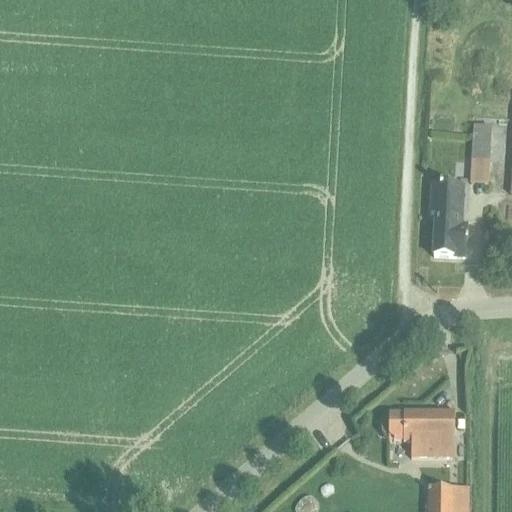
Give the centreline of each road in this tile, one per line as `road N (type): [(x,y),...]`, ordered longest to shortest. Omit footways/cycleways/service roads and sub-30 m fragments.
road 1 (unclassified): [(206,511),(417,331),(461,314),(511,311)]
road 2 (track): [(417,0),(404,282),(422,328)]
